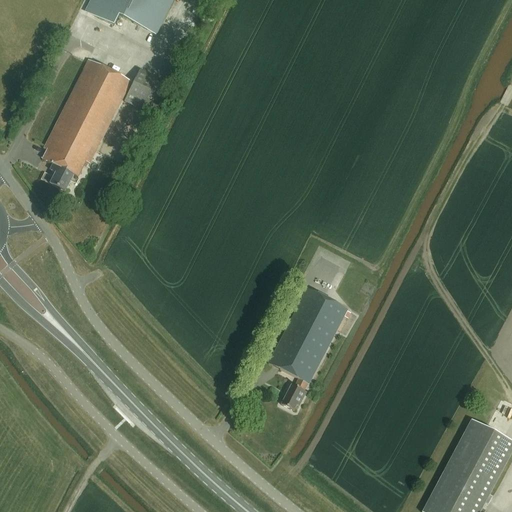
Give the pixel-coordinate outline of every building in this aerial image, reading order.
[(119,17),(157,36),(174,0),(91,0),(85,13),(114,27),(119,17)] [(44,161),(49,163),(53,165),(49,172),(54,175),(49,186),(65,194),(75,175),(79,178),(86,163),(88,164),(95,152),(96,153),(132,83),(90,62),(46,149),(49,151),(44,161)] [(171,86),(140,71),(124,103),(154,118),(171,86)] [(348,311),(308,290),(269,364),(299,380),(295,388),(292,386),(282,405),(294,412),(297,406),(300,408),(307,393),(305,392),(308,384),(309,385),(345,318),(348,320),(351,314),(348,312),(348,311)] [(471,421),(470,421),(421,511),(480,511),(511,453),(511,442),(472,421),(471,421)]
